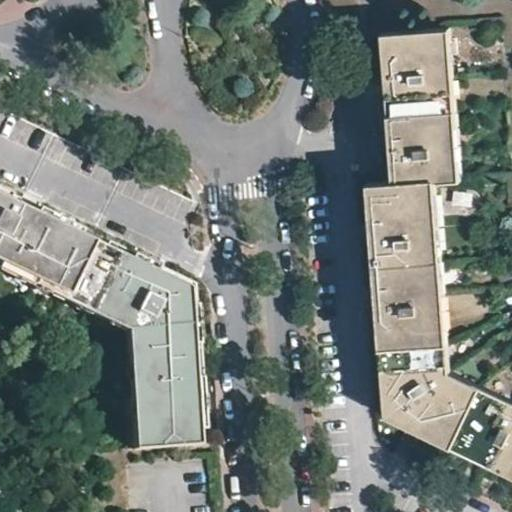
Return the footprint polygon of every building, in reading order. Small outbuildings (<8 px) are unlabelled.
[(393,111),(457,106),(452,28),(387,32),(391,82),(393,111)] [(397,178),(437,175),(461,173),(457,106),(393,111),(395,145),(397,178)] [(377,263),(442,259),(437,175),(397,178),(371,180),(374,230),(377,263)] [(0,265),(123,328),(130,446),(204,442),(194,280),(154,260),(3,185),(0,183),(0,265)] [(382,351),(448,346),(442,259),(377,263),(379,301),(382,351)] [(382,351),(387,414),(415,428),(452,447),(482,386),(450,369),(448,346),(382,351)] [(511,476),(511,400),(482,386),(452,447),(481,461),(511,476)]
